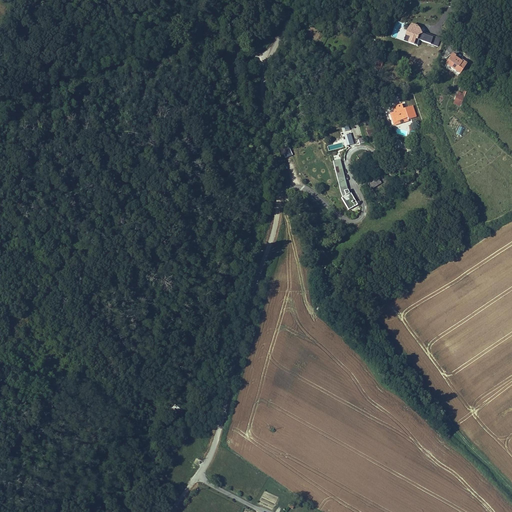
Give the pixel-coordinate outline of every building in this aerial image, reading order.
[(439,46),(442,37),(425,31),(426,29),(425,27),(422,28),(421,26),(414,23),(411,29),(409,28),(405,40),(419,44),(421,39),(439,46)] [(452,54),(446,64),(460,73),(466,64),(462,61),(461,62),(455,58),(455,57),(452,54)] [(384,61),(377,59),(375,65),(381,67),(384,61)] [(457,94),(454,103),(461,106),(464,98),(464,97),(462,96),(459,95),(457,94)] [(394,112),(392,113),(395,122),(407,118),(408,120),(416,117),(412,106),(405,109),(403,104),(393,107),(394,112)] [(395,122),(392,113),(390,114),(394,125),(405,121),(408,120),(407,118),(395,122)] [(375,138),(368,115),(364,116),(371,139),(375,138)] [(353,144),(348,124),(342,126),(347,146),(353,144)] [(290,148),(282,151),(285,158),(293,155),(290,148)] [(358,158),(354,160),(367,179),(370,177),(359,160),(368,155),(366,151),(357,157),(358,158)] [(377,176),(367,182),(370,188),(367,190),(377,205),(380,203),(382,205),(394,197),(393,196),(396,194),(382,172),(372,156),(369,159),(379,174),(392,194),(379,201),(371,189),(381,183),(377,176)] [(340,160),(333,161),(341,192),(343,197),(349,194),(348,192),(348,190),(340,160)] [(343,197),(341,198),(348,210),(357,205),(350,193),(349,194),(343,197)]
